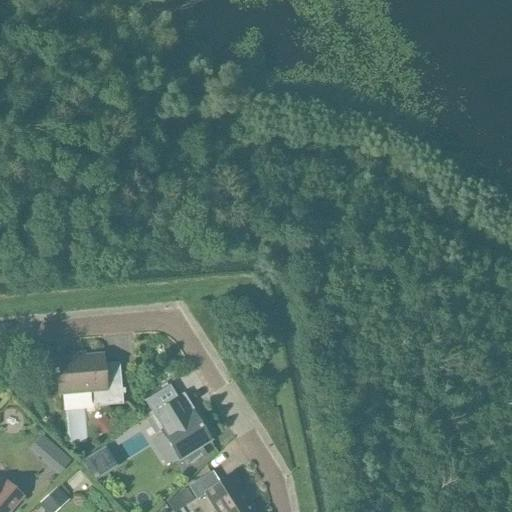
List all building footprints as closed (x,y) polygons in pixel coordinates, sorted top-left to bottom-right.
[(92,392),(94,408),(123,405),(119,363),(103,365),(102,355),(55,360),(58,395),(92,392)] [(170,386),(144,402),(152,415),(162,431),(161,432),(179,460),(210,441),(192,412),(191,413),(181,397),(178,399),(170,386)] [(62,453),(50,466),(58,474),(70,460),(62,453)] [(212,474),(188,489),(197,502),(207,496),(216,511),(254,511),(232,476),(218,484),(212,474)] [(0,511),(9,511),(22,498),(4,482),(0,486),(0,511)] [(57,488),(38,505),(45,511),(56,511),(69,501),(57,488)]
